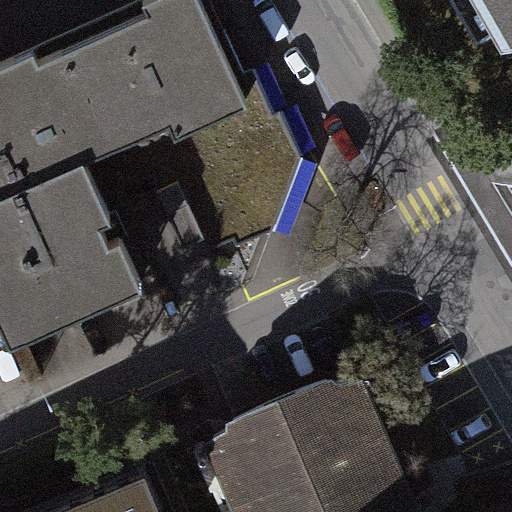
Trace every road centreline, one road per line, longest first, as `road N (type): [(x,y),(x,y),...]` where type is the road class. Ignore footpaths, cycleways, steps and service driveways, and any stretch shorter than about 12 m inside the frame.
road 1 (residential): [(466,248),(369,275),(0,444)]
road 2 (tertiary): [(466,248),(319,0)]
